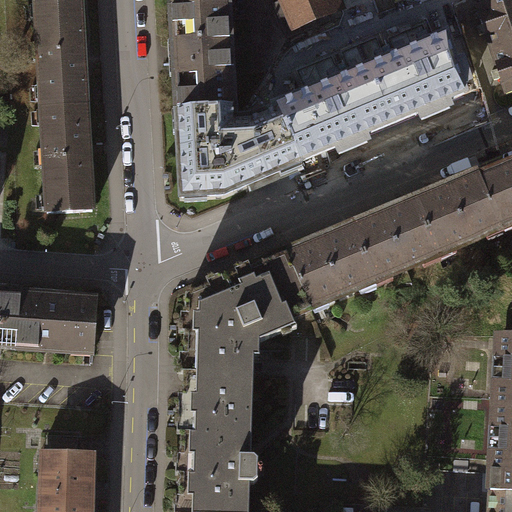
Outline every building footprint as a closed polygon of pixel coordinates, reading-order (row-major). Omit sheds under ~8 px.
[(77,0),(32,0),(43,214),(88,211),(77,0)] [(167,0),(179,197),(219,195),(297,163),(275,112),(249,122),(230,123),(223,0),(167,0)] [(340,0),(276,0),(290,31),(344,8),(340,0)] [(511,0),(510,0),(481,10),(508,95),(511,93),(511,0)] [(272,103),(275,112),(297,163),(336,147),(338,153),(373,139),(370,132),(419,112),(421,118),(452,106),(449,99),(472,90),(447,30),(272,103)] [(511,511),(511,163),(476,178),(474,175),(182,297),(180,365),(175,511),(511,511)] [(92,299),(0,293),(0,349),(88,355),(92,299)] [(85,511),(87,454),(40,453),(38,511),(85,511)]
